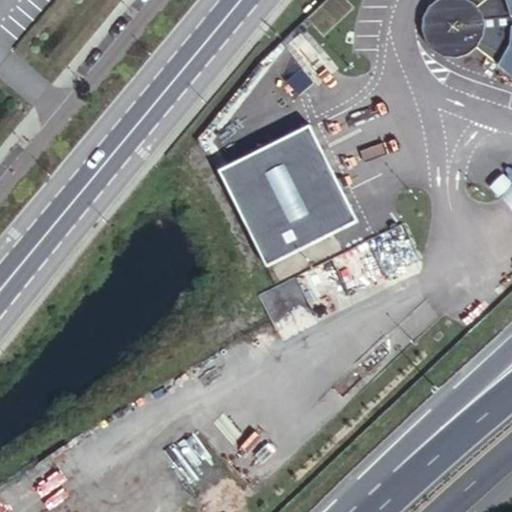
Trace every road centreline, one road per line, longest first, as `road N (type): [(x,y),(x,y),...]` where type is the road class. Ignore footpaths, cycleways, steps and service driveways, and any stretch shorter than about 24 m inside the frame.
road 1 (secondary): [(0,317),(259,0)]
road 2 (secondary): [(220,0),(0,264)]
road 3 (trunk): [(511,352),(399,480)]
road 4 (trunk): [(511,388),(399,480)]
